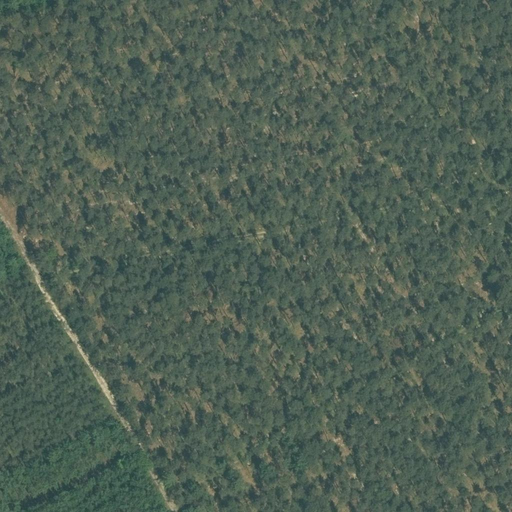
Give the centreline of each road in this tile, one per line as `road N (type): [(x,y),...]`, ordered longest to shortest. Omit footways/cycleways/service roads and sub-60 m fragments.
road 1 (track): [(38,288),(511,187)]
road 2 (track): [(171,511),(0,223)]
